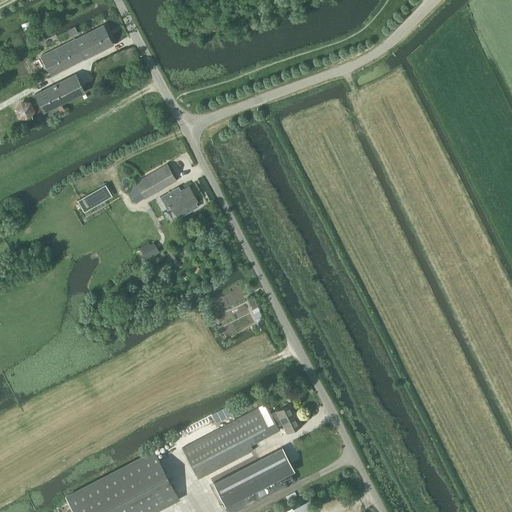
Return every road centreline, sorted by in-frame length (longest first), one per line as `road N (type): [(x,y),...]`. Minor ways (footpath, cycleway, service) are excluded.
road 1 (unclassified): [(383,511),(184,130)]
road 2 (unclassified): [(184,130),(356,65),(399,38),(434,0)]
road 3 (unclassified): [(184,130),(115,0)]
